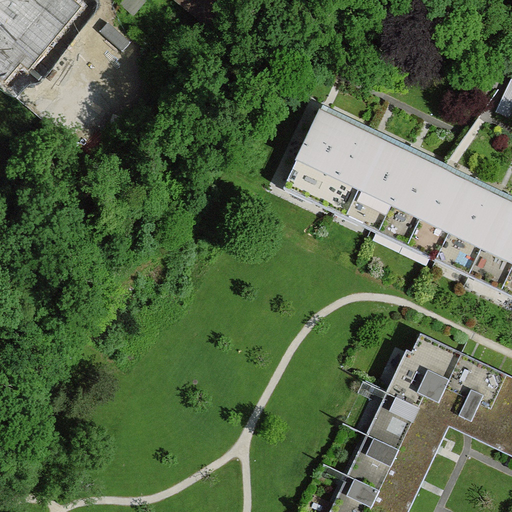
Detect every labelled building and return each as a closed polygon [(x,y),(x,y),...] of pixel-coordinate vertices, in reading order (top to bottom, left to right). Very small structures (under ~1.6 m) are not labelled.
[(180,0),(215,30),(239,1),(238,0),(180,0)] [(56,25),(38,8),(13,34),(54,69),(82,38),(61,19),(56,25)] [(134,126),(160,95),(143,80),(116,111),(134,126)] [(511,95),(503,113),(511,117),(511,95)] [(511,199),(451,171),(319,110),(281,190),(511,298),(511,199)] [(511,511),(511,379),(421,334),(333,511),(511,511)]
